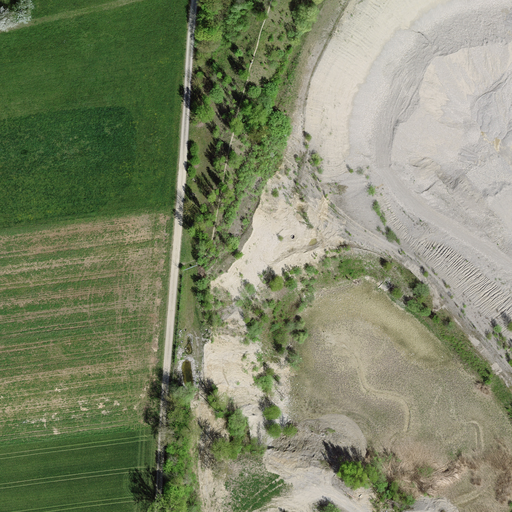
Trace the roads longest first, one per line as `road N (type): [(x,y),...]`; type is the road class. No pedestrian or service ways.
road 1 (track): [(194,0),(158,511)]
road 2 (track): [(511,272),(405,204),(360,131),(362,80),(404,0)]
